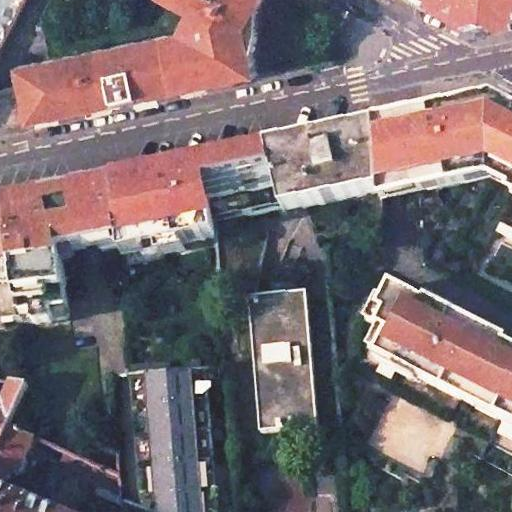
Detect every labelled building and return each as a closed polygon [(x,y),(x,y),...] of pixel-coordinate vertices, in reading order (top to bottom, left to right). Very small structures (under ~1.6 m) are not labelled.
[(0,0),(0,48),(24,0),(0,0)] [(0,88),(0,127),(259,74),(252,48),(250,48),(249,44),(246,28),(253,14),(256,10),(258,10),(262,0),(47,0),(38,18),(46,61),(17,66),(20,85),(0,88)] [(492,18),(500,25),(511,22),(511,0),(426,0),(435,4),(469,21),(479,17),(492,18)] [(246,28),(249,44),(256,42),(259,17),(253,14),(246,28)] [(492,18),(479,17),(469,21),(477,26),(483,29),(500,25),(492,18)] [(511,109),(496,101),(398,121),(377,126),(380,174),(382,195),(382,204),(401,200),(420,196),(459,189),(469,187),(468,176),(494,171),(511,180),(511,109)] [(284,211),(382,195),(380,174),(377,126),(270,148),(283,209),(284,211)] [(122,256),(216,237),(214,220),(241,215),(283,209),(270,148),(115,180),(121,240),(122,256)] [(511,180),(494,171),(468,176),(469,187),(488,183),(511,195),(511,180)] [(115,180),(33,197),(6,203),(18,313),(19,316),(20,324),(65,319),(68,314),(60,249),(69,247),(73,250),(121,240),(115,180)] [(6,203),(0,203),(0,328),(6,327),(10,320),(9,317),(19,316),(18,313),(6,203)] [(241,215),(214,220),(216,237),(216,241),(244,238),(241,215)] [(414,304),(391,292),(384,306),(376,302),(364,325),(378,333),(367,352),(377,358),(397,368),(395,372),(413,382),(415,376),(473,408),(499,421),(511,427),(511,354),(502,350),(485,341),(487,338),(451,319),(449,323),(424,309),(414,304)] [(267,296),(250,298),(262,434),(319,429),(308,293),(267,296)] [(427,303),(424,309),(449,323),(451,319),(453,316),(427,303)] [(487,338),(485,341),(502,350),(506,343),(489,335),(487,338)] [(397,368),(377,358),(374,362),(395,372),(397,368)] [(146,511),(241,511),(229,367),(196,370),(113,377),(115,398),(116,413),(121,478),(123,502),(146,511)] [(0,449),(8,429),(27,386),(0,381),(0,449)] [(22,472),(35,441),(8,429),(0,449),(0,511),(50,511),(0,490),(0,478),(0,477),(6,480),(22,472)] [(58,469),(82,480),(89,464),(64,453),(58,469)] [(97,494),(123,506),(123,502),(121,478),(89,464),(82,480),(100,487),(97,494)] [(146,511),(123,502),(123,506),(123,511),(146,511)]
